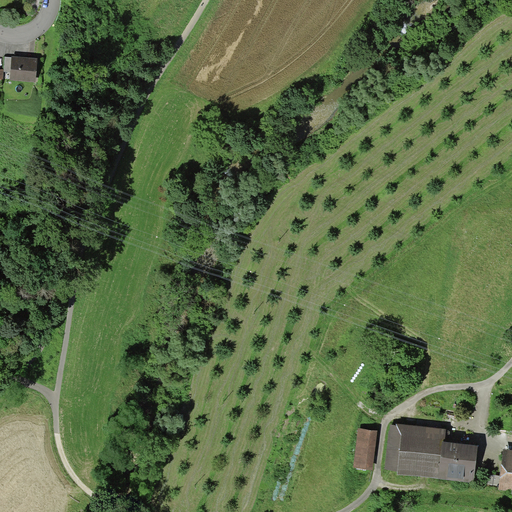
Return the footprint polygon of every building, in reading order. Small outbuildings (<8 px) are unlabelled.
[(38,58),(12,56),(12,57),(10,72),(10,80),(36,82),(38,58)] [(4,69),(3,71),(10,72),(12,57),(5,57),(4,69)] [(398,471),(397,474),(474,482),(478,445),(449,442),(450,431),(446,429),(447,429),(397,423),(397,425),(390,424),(390,430),(389,430),(384,469),(398,471)] [(377,431),(358,428),(354,468),(372,470),(377,431)] [(511,449),(503,449),(498,489),(511,490),(511,493),(511,449)]
